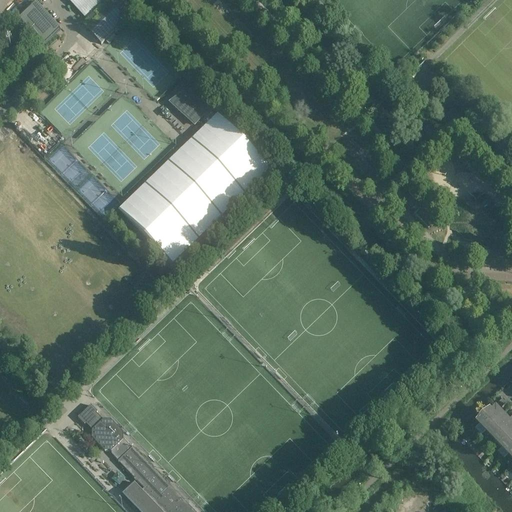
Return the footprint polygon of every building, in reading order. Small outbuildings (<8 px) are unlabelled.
[(108,0),(73,0),(70,4),(86,21),(82,25),(101,45),(105,41),(129,18),(134,13),(121,0),(108,0)] [(61,31),(38,4),(19,20),(43,47),(61,31)] [(88,53),(79,61),(83,65),(92,57),(88,53)] [(194,126),(170,104),(179,98),(190,89),(211,110),(212,109),(191,87),(168,104),(195,128),(210,111),(209,110),(199,121),(194,126)] [(211,110),(200,99),(190,89),(179,98),(170,104),(194,126),(199,121),(209,110),(210,111),(211,111),(211,110)] [(433,105),(420,90),(409,100),(422,115),(433,105)] [(118,212),(171,267),(272,169),(271,168),(219,114),(217,116),(189,143),(185,148),(180,152),(127,203),(123,208),(118,212)] [(241,126),(235,119),(230,124),(236,131),(241,126)] [(86,425),(93,432),(104,422),(97,414),(98,414),(91,406),(78,419),(85,426),(86,425)] [(486,432),(503,416),(496,409),(491,414),(489,413),(478,424),(479,425),(475,428),(482,435),(485,432),(486,432)] [(494,440),(510,424),(511,425),(511,424),(511,419),(509,423),(503,416),(486,432),(494,440)] [(194,511),(136,451),(133,448),(132,449),(123,439),(123,435),(111,422),(104,422),(93,432),(93,439),(105,452),(112,452),(116,457),(114,458),(119,462),(118,463),(144,489),(142,491),(134,484),(132,486),(140,493),(133,500),(144,511),(194,511)] [(501,448),(511,437),(511,425),(510,424),(494,440),(501,448)] [(509,456),(511,452),(511,437),(501,448),(502,448),(498,452),(504,458),(508,455),(509,456)] [(140,493),(132,486),(123,494),(140,511),(144,511),(133,500),(140,493)] [(448,511),(440,503),(432,510),(433,511),(448,511)]
